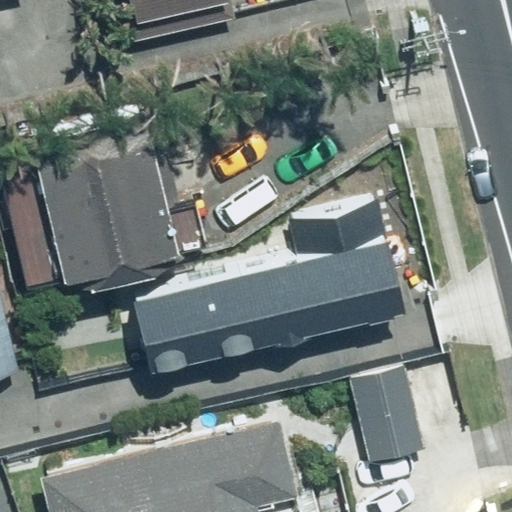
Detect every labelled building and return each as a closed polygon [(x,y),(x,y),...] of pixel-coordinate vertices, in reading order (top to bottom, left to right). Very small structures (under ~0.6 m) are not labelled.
[(115,0),(120,17),(187,0),(115,0)] [(29,172),(50,278),(178,253),(157,147),(29,172)] [(270,211),(278,243),(102,285),(121,363),(421,291),(395,182),(270,211)] [(0,385),(37,377),(14,283),(0,286),(0,385)] [(406,360),(341,372),(358,464),(423,452),(406,360)] [(269,418),(28,463),(37,511),(246,511),(244,498),(282,491),(269,418)]
